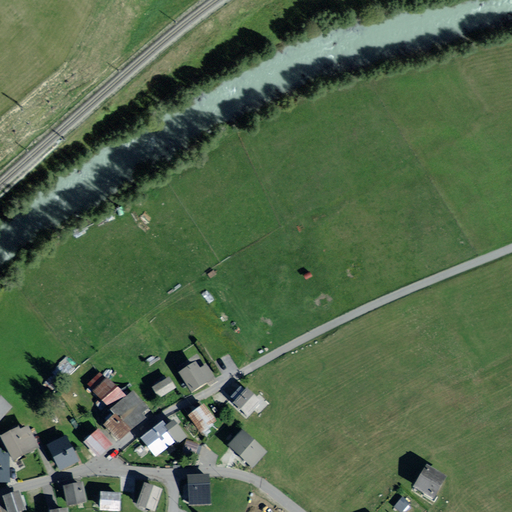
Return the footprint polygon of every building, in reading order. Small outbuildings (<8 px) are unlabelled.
[(195,365),(181,373),(192,391),(205,382),(195,365)] [(103,375),(92,386),(115,412),(127,401),(103,375)] [(171,378),(155,388),(161,397),(176,387),(171,378)] [(250,392),(238,405),(250,415),(262,402),(250,392)] [(108,425),(121,439),(150,410),(137,397),(108,425)] [(0,419),(10,409),(0,400),(0,419)] [(204,408),(194,416),(205,431),(216,422),(204,408)] [(147,442),(158,456),(183,435),(172,422),(147,442)] [(7,439),(17,461),(39,451),(29,429),(7,439)] [(89,443),(100,456),(112,446),(101,433),(89,443)] [(247,462),(252,467),(264,454),(242,434),(230,447),(247,462)] [(68,439),(52,446),(62,468),(78,461),(68,439)] [(0,483),(11,484),(11,454),(0,454),(0,483)] [(427,471),(418,488),(424,491),(432,496),(442,479),(427,471)] [(209,477),(192,477),(192,501),(209,501),(209,477)] [(82,484),(67,487),(70,504),(86,501),(82,484)] [(149,485),(141,505),(154,510),(162,490),(149,485)] [(20,493),(7,498),(12,511),(18,511),(26,509),(20,493)] [(121,495),(105,494),(105,509),(121,509),(121,495)] [(402,497),(395,506),(400,511),(408,502),(402,497)]
